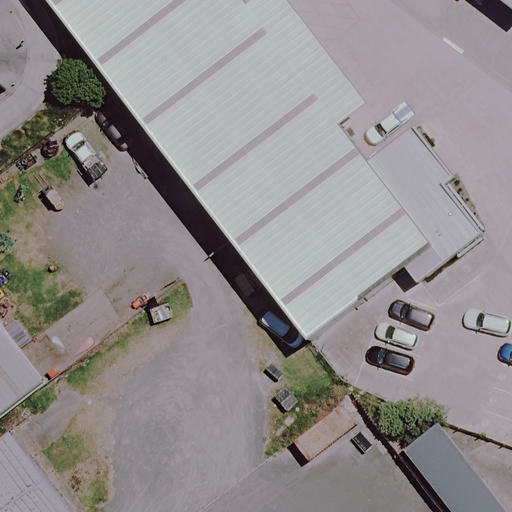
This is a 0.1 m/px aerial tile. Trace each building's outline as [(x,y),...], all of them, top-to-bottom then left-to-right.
[(68,0),(315,336),(415,263),(429,283),(504,228),(425,120),(372,158),(255,0),(68,0)] [(511,0),(501,0),(511,8),(511,0)] [(0,353),(0,411),(28,392),(0,353)] [(379,462),(418,511),(467,511),(410,438),(379,462)] [(33,511),(0,466),(0,511),(33,511)]
